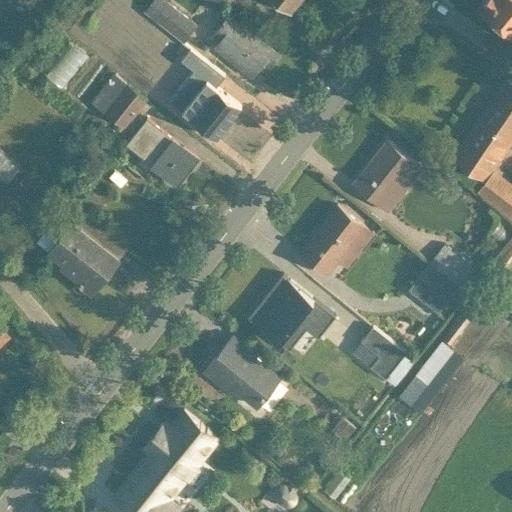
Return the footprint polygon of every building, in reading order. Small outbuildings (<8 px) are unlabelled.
[(154,0),(139,0),(132,8),(170,41),(184,26),(154,0)] [(184,0),(183,2),(202,16),(214,0),(184,0)] [(279,0),(295,11),(302,0),(279,0)] [(511,0),(488,0),(511,18),(511,0)] [(256,74),(278,47),(232,9),(209,37),(256,74)] [(42,74),(73,101),(88,84),(57,56),(42,74)] [(93,94),(121,118),(144,90),(116,66),(93,94)] [(456,153),(491,175),(511,142),(511,78),(507,75),(456,153)] [(126,144),(176,183),(199,154),(149,115),(126,144)] [(353,182),(390,210),(425,165),(388,136),(353,182)] [(0,180),(9,169),(0,161),(0,180)] [(10,174),(2,194),(18,200),(25,180),(10,174)] [(378,231),(340,200),(302,247),(331,270),(341,257),(350,265),(378,231)] [(95,293),(125,255),(73,215),(44,252),(95,293)] [(36,222),(25,239),(36,245),(47,228),(36,222)] [(427,240),(399,293),(434,312),(462,258),(427,240)] [(337,312),(286,271),(251,314),(292,347),(309,327),(319,335),(337,312)] [(428,329),(440,339),(468,302),(456,293),(428,329)] [(0,348),(15,335),(0,319),(0,348)] [(340,346),(382,384),(405,358),(364,321),(340,346)] [(254,407),(283,372),(234,331),(205,366),(254,407)] [(387,395),(408,409),(422,387),(417,384),(442,344),(427,335),(387,395)] [(179,471),(190,479),(224,434),(183,403),(172,418),(166,414),(141,446),(147,451),(116,493),(141,511),(166,511),(172,505),(160,495),(179,471)] [(319,426),(332,438),(343,426),(330,414),(319,426)] [(259,494),(280,505),(286,493),(266,482),(259,494)]
